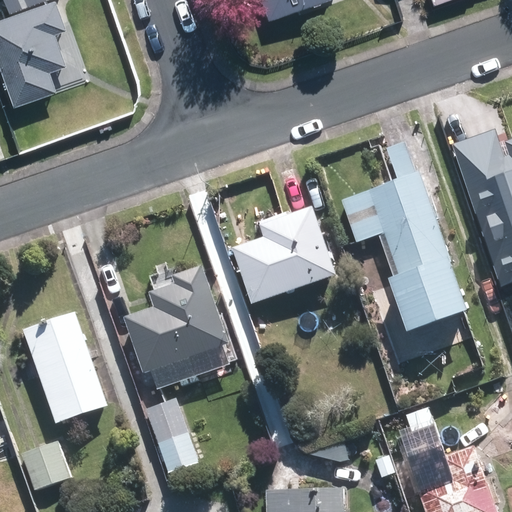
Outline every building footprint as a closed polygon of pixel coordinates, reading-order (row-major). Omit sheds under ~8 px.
[(328,0),(275,0),(281,16),(328,0)] [(61,4),(0,26),(0,28),(27,103),(63,90),(55,68),(70,63),(58,31),(69,27),(61,4)] [(99,109),(54,123),(60,141),(105,127),(99,109)] [(500,128),(456,144),(506,283),(511,280),(511,156),(510,157),(500,128)] [(481,307),(431,172),(371,194),(422,329),(481,307)] [(280,237),(249,247),(265,295),(341,271),(321,211),(276,225),(280,237)] [(170,307),(140,317),(158,367),(237,340),(211,267),(189,275),(192,281),(164,291),(170,307)] [(83,314),(37,331),(69,417),(114,400),(83,314)] [(469,315),(441,327),(448,344),(476,333),(469,315)] [(178,394),(149,405),(173,469),(202,458),(178,394)] [(409,413),(415,433),(442,425),(436,405),(409,413)] [(62,442),(27,454),(38,487),(73,475),(62,442)] [(454,479),(430,487),(438,511),(505,511),(484,449),(455,459),(458,467),(451,469),(454,479)] [(351,511),(352,485),(269,484),(268,511),(351,511)]
